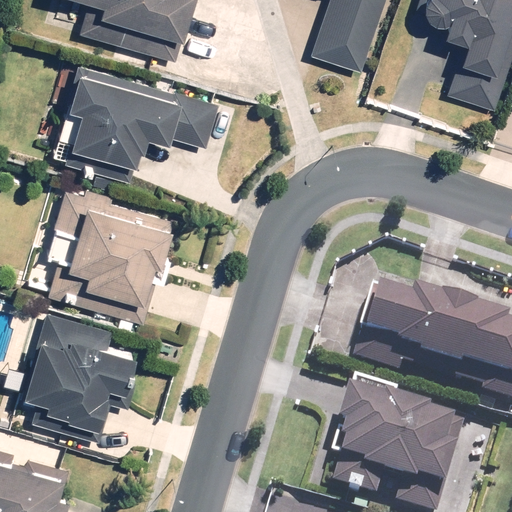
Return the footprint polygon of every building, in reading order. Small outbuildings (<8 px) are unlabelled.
[(92,0),(85,27),(180,55),(188,27),(194,29),(202,0),(92,0)] [(319,0),(303,53),(355,70),(376,0),(319,0)] [(430,22),(436,22),(432,33),(457,42),(440,93),(491,110),(511,45),(511,0),(412,0),(411,6),(413,15),(420,21),(430,22)] [(224,98),(84,57),(62,131),(77,135),(70,157),(135,175),(141,154),(146,155),(151,140),(154,141),(158,127),(211,143),(224,98)] [(65,249),(53,288),(148,317),(167,255),(172,256),(184,217),(116,196),(118,190),(72,176),(59,217),(89,225),(80,254),(65,249)] [(419,287),(387,278),(385,284),(378,282),(356,355),(402,368),(404,359),(484,383),(483,388),(511,396),(511,306),(487,299),(488,294),(451,283),(450,288),(421,279),(419,287)] [(43,396),(37,416),(104,436),(122,378),(138,383),(149,346),(114,336),(117,326),(52,307),(27,391),(43,396)] [(392,391),(356,380),(345,414),(354,417),(349,431),(354,433),(349,447),(346,446),(336,478),(382,493),(390,466),(408,471),(399,498),(443,511),(466,439),(453,435),(461,411),(437,404),(438,401),(393,387),(392,391)] [(19,447),(0,440),(0,511),(93,511),(77,507),(82,488),(71,484),(77,465),(33,451),(32,454),(18,450),(19,447)]
